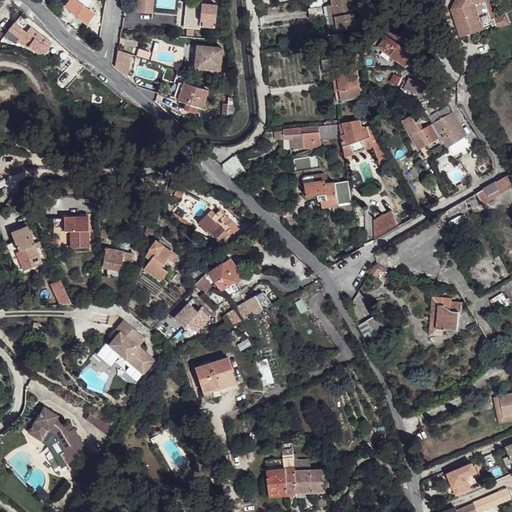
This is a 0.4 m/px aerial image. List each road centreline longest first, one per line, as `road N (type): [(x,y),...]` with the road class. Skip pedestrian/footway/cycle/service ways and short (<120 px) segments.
road 1 (residential): [(203,158),(327,276),(390,393),(418,511)]
road 2 (residential): [(203,158),(16,179),(0,188)]
road 3 (residential): [(203,158),(242,145),(261,123),(250,0)]
road 4 (residential): [(102,68),(203,158)]
